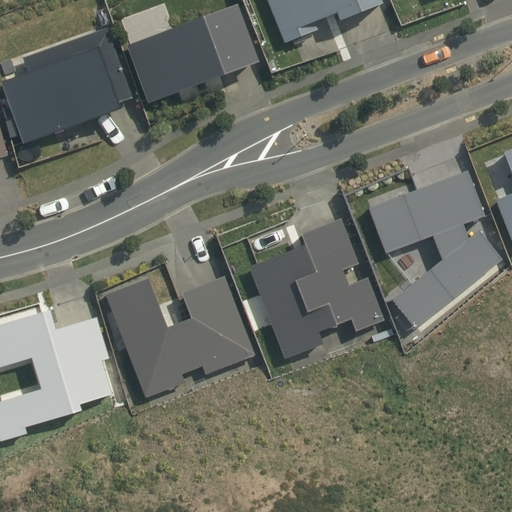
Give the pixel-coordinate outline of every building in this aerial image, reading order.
[(317,22),(341,12),(344,20),(388,2),(386,0),(268,0),(286,43),(294,40),(296,44),(314,37),(312,32),(320,29),(317,22)] [(241,4),(130,45),(151,103),(263,61),(241,4)] [(18,79),(0,82),(0,91),(17,149),(96,131),(92,123),(120,118),(113,101),(125,97),(102,32),(12,61),(18,79)] [(0,159),(9,158),(0,121),(0,159)] [(511,146),(503,150),(511,174),(511,173),(511,191),(496,199),(511,240),(511,146)] [(442,258),(391,297),(416,328),(504,260),(480,228),(468,235),(463,223),(485,215),(468,168),(368,206),(385,252),(431,234),(442,258)] [(304,243),(247,265),(284,358),(322,342),(317,330),(350,318),(355,329),(385,319),(368,276),(355,281),(350,266),(359,263),(342,217),(300,232),(304,243)] [(149,276),(105,293),(146,397),(186,382),(182,374),(202,366),(205,374),(255,355),(225,276),(181,292),(190,316),(168,325),(149,276)] [(49,307),(0,322),(0,365),(31,356),(40,388),(0,400),(0,440),(27,432),(25,426),(82,409),(80,403),(112,395),(102,361),(110,359),(97,317),(53,327),(49,307)]
